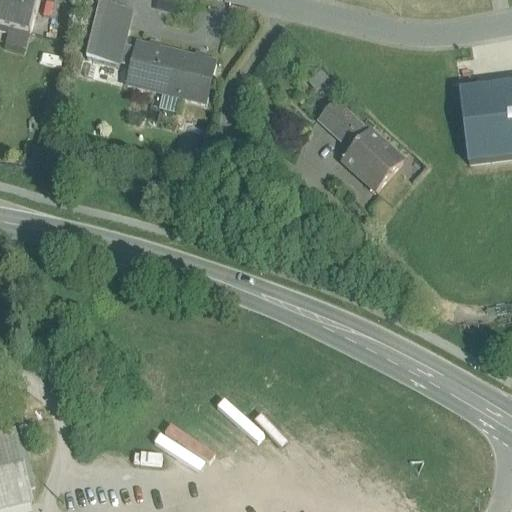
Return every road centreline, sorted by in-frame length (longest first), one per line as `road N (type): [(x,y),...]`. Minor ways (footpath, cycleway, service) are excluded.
road 1 (secondary): [(0,224),(108,247),(273,301),(511,425)]
road 2 (residential): [(255,0),(380,31),(511,29)]
